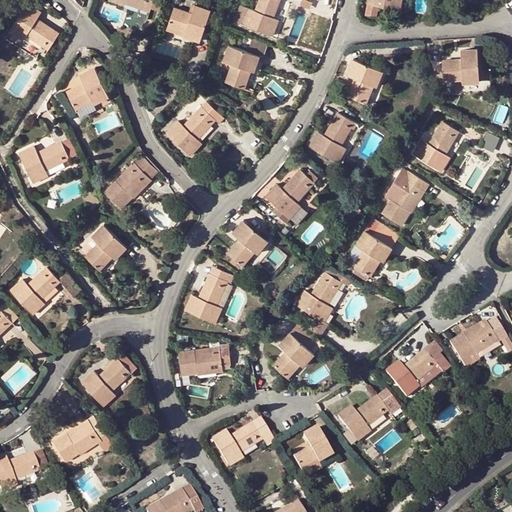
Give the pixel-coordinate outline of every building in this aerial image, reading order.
[(126,0),(128,1),(127,0),(136,0),(153,5),(152,9),(160,12),(164,0),(126,0)] [(151,11),(152,9),(153,5),(136,0),(127,0),(128,1),(127,2),(151,11)] [(259,0),(256,10),(250,7),(244,23),(278,36),(282,25),(278,24),(286,1),(284,0),(259,0)] [(368,0),(368,4),(378,6),(400,11),(402,0),(401,0),(368,0)] [(295,4),(286,1),(278,24),(282,25),(278,36),(283,38),(295,4)] [(27,3),(7,36),(43,59),(59,32),(38,18),(41,12),(27,3)] [(244,23),(250,7),(241,4),(235,20),(244,23)] [(378,6),(368,4),(365,15),(376,17),(378,6)] [(195,30),(193,38),(201,40),(212,10),(196,5),(193,13),(190,12),(175,7),(169,24),(187,30),(188,27),(195,30)] [(187,30),(169,24),(167,29),(193,38),(195,30),(188,27),(187,30)] [(247,50),(260,54),(263,56),(266,46),(250,40),(247,50)] [(257,63),(260,54),(247,50),(231,45),(225,60),(233,63),(227,81),(245,87),(251,69),(248,68),(251,61),(257,63)] [(477,49),(464,50),(464,59),(461,59),(443,60),(445,79),(462,78),(470,78),(470,81),(479,81),(477,49)] [(380,78),(383,71),(353,59),(348,71),(356,75),(355,77),(348,95),(367,103),(374,85),(377,77),(380,78)] [(248,68),(251,69),(254,70),(257,63),(251,61),(248,68)] [(96,67),(84,73),(87,81),(85,82),(68,90),(81,117),(98,109),(95,102),(93,99),(100,96),(102,99),(110,95),(96,67)] [(200,105),(201,105),(216,119),(219,122),(224,116),(205,99),(200,105)] [(168,133),(191,154),(199,146),(194,142),(198,138),(216,119),(201,105),(184,125),(179,120),(168,133)] [(341,145),(354,122),(338,113),(325,136),(318,132),(310,146),(338,162),(344,152),(339,149),(341,145)] [(445,153),(458,131),(443,122),(429,144),(423,140),(414,154),(441,171),(447,162),(442,159),(445,153)] [(489,131),(483,146),(495,151),(501,136),(489,131)] [(70,136),(63,140),(71,157),(79,154),(70,136)] [(194,142),(199,146),(202,142),(198,138),(194,142)] [(36,146),(21,153),(34,180),(44,176),(42,172),(48,169),(71,157),(63,140),(39,152),(36,146)] [(366,165),(369,160),(359,154),(356,160),(366,165)] [(122,207),(133,196),(131,194),(148,175),(135,162),(130,168),(131,169),(119,182),(117,180),(106,192),(122,207)] [(130,168),(117,180),(119,182),(131,169),(130,168)] [(297,201),(318,179),(310,172),(306,175),(301,170),(283,189),(278,184),(267,196),(291,218),(298,210),(294,206),(297,201)] [(422,196),(429,184),(409,171),(400,184),(402,185),(393,200),(391,199),(383,213),(402,225),(411,211),(408,209),(417,193),(422,196)] [(152,179),(148,175),(131,194),(133,196),(135,197),(152,179)] [(388,197),(391,199),(393,200),(402,185),(400,184),(397,182),(388,197)] [(96,192),(86,197),(91,210),(100,201),(96,192)] [(412,212),(422,196),(417,193),(408,209),(411,211),(412,212)] [(302,205),(297,201),(294,206),(298,210),(302,205)] [(392,247),(400,235),(373,218),(365,230),(392,247)] [(263,247),(268,240),(244,220),(235,230),(242,236),(240,238),(228,253),(244,266),(256,251),(261,245),(263,247)] [(100,268),(113,255),(111,253),(116,247),(121,252),(128,246),(105,224),(94,236),(94,237),(100,242),(88,255),(87,255),(100,268)] [(233,233),(240,238),(242,236),(235,230),(233,233)] [(392,247),(365,230),(356,245),(364,249),(354,265),(355,266),(370,275),(371,275),(381,260),(377,257),(382,250),(388,254),(392,247)] [(100,242),(94,237),(82,249),(88,255),(100,242)] [(364,249),(356,245),(355,244),(348,256),(347,258),(347,261),(349,263),(354,265),(364,249)] [(116,258),(121,252),(116,247),(111,253),(113,255),(116,258)] [(384,261),(388,254),(382,250),(377,257),(381,260),(384,261)] [(370,275),(355,266),(352,272),(366,280),(370,275)] [(35,314),(42,306),(38,302),(43,298),(62,280),(61,279),(49,267),(30,285),(25,279),(13,291),(35,314)] [(213,267),(210,273),(222,279),(225,272),(213,267)] [(297,305),(317,317),(324,321),(332,308),(328,305),(342,282),(341,281),(344,276),(329,267),(312,294),(305,290),(297,305)] [(69,271),(61,279),(62,280),(76,297),(84,289),(69,271)] [(227,281),(222,279),(210,273),(200,298),(193,295),(186,310),(215,323),(220,312),(215,310),(217,305),(227,281)] [(47,302),(43,298),(38,302),(42,306),(47,302)] [(6,303),(1,307),(14,321),(19,316),(6,303)] [(0,334),(14,321),(1,307),(0,306),(0,334)] [(328,324),(324,321),(317,317),(310,328),(321,336),(328,324)] [(508,336),(497,319),(491,323),(501,340),(508,336)] [(485,321),(480,325),(481,327),(466,336),(464,334),(450,342),(462,361),(475,353),(474,350),(496,337),(485,321)] [(480,325),(464,334),(466,336),(481,327),(480,325)] [(309,360),(314,353),(291,332),(282,342),(289,348),(286,350),(274,365),(289,378),(301,363),(306,357),(309,360)] [(502,347),(496,337),(474,350),(475,353),(462,361),(467,368),(502,347)] [(228,341),(212,344),(213,350),(195,352),(195,350),(180,352),(183,375),(198,372),(197,369),(223,366),(221,350),(229,348),(228,341)] [(280,344),(286,350),(289,348),(282,342),(280,344)] [(443,352),(435,342),(405,367),(400,361),(386,371),(407,397),(420,387),(418,384),(439,368),(443,373),(450,367),(440,354),(443,352)] [(195,347),(195,350),(195,352),(213,350),(212,344),(195,347)] [(124,353),(119,357),(133,371),(138,367),(124,353)] [(83,382),(105,405),(113,397),(110,394),(114,389),(133,371),(119,357),(100,376),(96,370),(83,382)] [(304,366),(309,360),(306,357),(301,363),(304,366)] [(224,371),(223,366),(197,369),(198,372),(198,376),(224,371)] [(422,389),(443,373),(439,368),(418,384),(420,387),(422,389)] [(389,411),(377,396),(356,412),(351,406),(338,416),(357,442),(366,435),(363,431),(368,427),(389,411)] [(71,434),(70,432),(56,441),(68,459),(81,450),(79,447),(101,434),(104,438),(100,440),(106,450),(116,444),(96,414),(85,422),(86,424),(71,434)] [(276,441),(261,418),(231,436),(227,431),(213,439),(223,456),(230,467),(238,462),(235,457),(241,453),(263,440),(268,446),(276,441)] [(86,424),(85,422),(70,432),(71,434),(86,424)] [(334,455),(319,427),(304,435),(309,443),(293,452),(302,469),(325,455),(327,459),(334,455)] [(79,447),(81,450),(82,452),(100,440),(104,438),(101,434),(79,447)] [(43,448),(34,451),(42,469),(51,465),(43,448)] [(0,457),(0,481),(3,490),(14,486),(12,481),(17,479),(42,469),(34,451),(10,461),(8,454),(0,457)] [(244,458),(241,453),(235,457),(238,462),(244,458)] [(320,463),(327,459),(325,455),(302,469),(307,478),(323,469),(320,463)] [(227,468),(230,467),(223,456),(221,457),(227,468)] [(148,508),(149,511),(179,511),(193,505),(196,509),(197,511),(198,511),(206,508),(192,484),(185,488),(184,488),(178,491),(179,494),(163,503),(162,500),(148,508)] [(178,491),(162,500),(163,503),(179,494),(178,491)] [(305,511),(298,501),(292,504),(293,507),(284,511),(305,511)]
